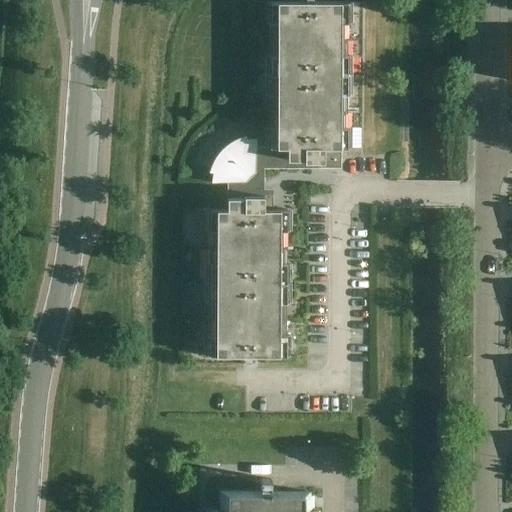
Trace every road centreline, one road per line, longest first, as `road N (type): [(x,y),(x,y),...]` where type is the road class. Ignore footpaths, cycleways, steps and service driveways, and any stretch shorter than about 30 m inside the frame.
road 1 (tertiary): [(26,511),(35,386),(71,253),(82,70)]
road 2 (residential): [(488,196),(349,192),(338,209),(332,382),(241,379)]
road 3 (residential): [(486,511),(488,196)]
road 4 (residential): [(489,156),(488,0)]
